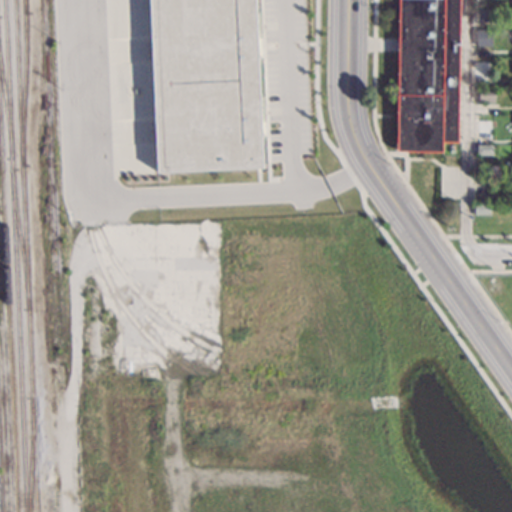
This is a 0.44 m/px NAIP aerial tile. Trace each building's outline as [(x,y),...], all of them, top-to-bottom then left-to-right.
[(147,0),(253,0),(261,167),(157,172),(155,172),(147,0)] [(457,0),(455,142),(441,143),(441,152),(395,151),(398,0),(457,0)] [(491,23),(477,22),(477,8),(491,9),(491,23)] [(477,30),(477,46),(490,46),(491,30),(477,30)] [(492,102),(477,102),(478,87),(489,88),(492,88),(492,102)] [(490,138),(476,137),(477,115),(489,116),(490,116),(490,138)] [(491,156),(475,156),(475,145),(490,146),(492,146),(491,156)] [(490,189),(474,189),(474,174),(475,174),(490,174),(490,189)] [(487,215),(472,214),(472,205),(474,205),(487,206),(487,215)]
